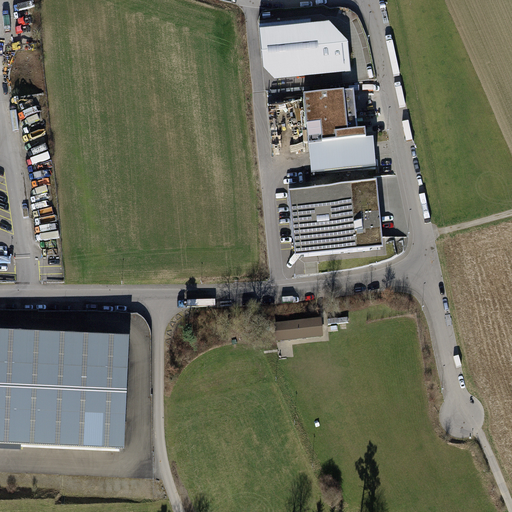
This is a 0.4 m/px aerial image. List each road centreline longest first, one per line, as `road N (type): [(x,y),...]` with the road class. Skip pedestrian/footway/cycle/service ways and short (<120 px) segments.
road 1 (residential): [(427,265),(158,295),(0,294)]
road 2 (unclassified): [(427,265),(369,0)]
road 3 (track): [(176,511),(158,438),(158,295)]
road 4 (unclassified): [(461,417),(427,265)]
road 5 (unknown): [(31,295),(10,176)]
